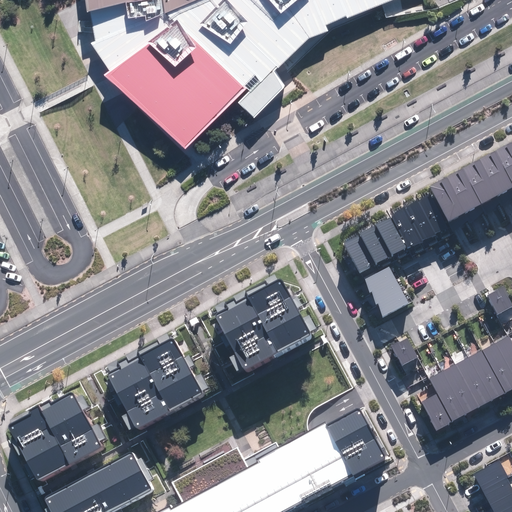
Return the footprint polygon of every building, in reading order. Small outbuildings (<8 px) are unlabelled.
[(79,0),(82,15),(86,14),(91,43),(87,45),(106,73),(99,78),(128,103),(135,110),(181,150),(242,90),(243,91),(245,93),(234,104),(249,119),(267,101),(280,88),(271,72),(305,40),(325,32),(321,27),(341,17),(342,19),(379,5),(390,0),(79,0)] [(511,176),(511,144),(499,152),(511,176)] [(503,193),(511,188),(511,176),(499,152),(484,160),(503,193)] [(488,201),(503,193),(484,160),(470,168),(488,201)] [(474,209),(488,201),(470,168),(456,175),(474,209)] [(460,217),(474,209),(456,175),(441,183),(460,217)] [(445,225),(460,217),(441,183),(427,191),(431,198),(445,225)] [(431,198),(416,205),(431,232),(445,225),(431,198)] [(416,205),(402,213),(417,240),(431,232),(416,205)] [(402,213),(387,220),(402,248),(417,240),(402,213)] [(387,220),(373,228),(388,255),(402,248),(387,220)] [(373,228),(359,236),(374,263),(388,255),(373,228)] [(359,236),(344,244),(359,271),(374,263),(359,236)] [(389,267),(366,280),(385,315),(408,302),(389,267)] [(286,287),(221,323),(250,376),(315,341),(286,287)] [(511,306),(502,288),(490,295),(500,314),(511,306)] [(511,337),(511,336),(498,343),(511,371),(511,337)] [(409,338),(393,347),(402,365),(418,356),(409,338)] [(511,371),(498,343),(484,350),(506,393),(511,390),(511,371)] [(178,344),(112,379),(141,432),(207,397),(178,344)] [(328,347),(316,353),(325,372),(338,365),(328,347)] [(484,350),(470,357),(493,400),(506,393),(484,350)] [(470,357),(457,363),(479,407),(493,400),(470,357)] [(457,363),(443,370),(466,414),(479,407),(457,363)] [(443,370),(430,377),(437,392),(452,421),(466,414),(443,370)] [(452,421),(437,392),(422,400),(436,428),(452,421)] [(45,485),(107,452),(77,397),(15,430),(45,485)] [(325,422),(317,426),(278,448),(276,443),(244,460),(237,447),(172,482),(183,502),(171,509),(170,506),(157,511),(280,511),(352,474),(353,476),(386,458),(362,413),(360,410),(357,409),(355,410),(326,425),(325,422)] [(137,456),(51,502),(56,511),(118,511),(156,492),(137,456)] [(474,473),(482,487),(505,475),(497,461),(474,473)] [(482,487),(490,502),(511,489),(511,488),(505,475),(482,487)] [(511,489),(490,502),(495,511),(505,511),(511,508),(511,489)]
